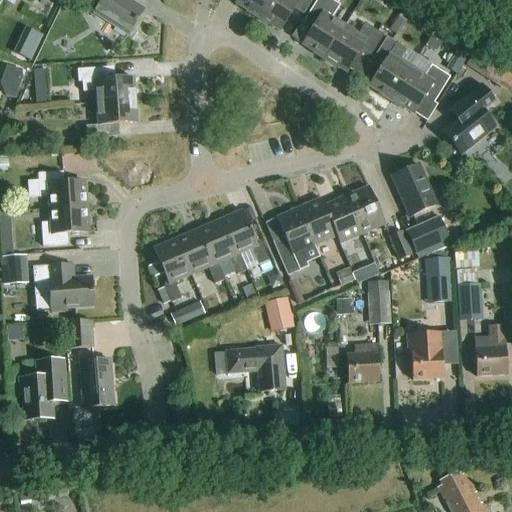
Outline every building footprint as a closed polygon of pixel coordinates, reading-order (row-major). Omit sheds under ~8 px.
[(130,37),(146,11),(133,2),(134,0),(102,0),(105,1),(96,15),(130,37)] [(240,0),(238,4),(259,17),(269,0),(240,0)] [(297,0),(269,0),(259,17),(281,31),(294,10),(304,17),(314,0),(300,0),(300,1),(297,0)] [(318,0),(318,1),(305,22),(315,29),(304,46),(326,59),(345,30),(331,21),(341,5),(333,0),(318,0)] [(406,0),(390,0),(387,6),(398,13),(406,0)] [(407,23),(414,12),(407,7),(400,18),(407,23)] [(460,48),(448,68),(458,74),(476,45),(443,25),(437,34),(460,48)] [(345,30),(326,59),(348,73),(362,52),(372,58),(385,37),(367,26),(359,39),(345,30)] [(392,101),(411,71),(402,65),(409,53),(388,39),(375,60),(385,66),(372,88),(392,101)] [(16,53),(33,61),(37,54),(20,45),(16,53)] [(505,65),(496,59),(490,69),(499,75),(505,65)] [(0,85),(0,87),(19,93),(25,69),(6,64),(0,85)] [(96,92),(97,104),(136,101),(134,78),(107,80),(106,68),(78,70),(79,83),(83,83),(84,93),(96,92)] [(426,80),(411,71),(392,101),(416,115),(426,99),(436,105),(452,80),(434,68),(426,80)] [(49,94),(47,69),(35,70),(37,95),(49,94)] [(461,119),(444,132),(462,155),(496,129),(478,106),(490,96),(482,85),(452,108),(461,119)] [(136,101),(97,104),(99,126),(86,127),(87,139),(111,138),(110,126),(137,124),(136,101)] [(9,160),(0,160),(0,172),(9,172),(9,160)] [(410,218),(437,206),(420,166),(392,178),(410,218)] [(40,174),(41,187),(40,187),(41,197),(51,197),(52,209),(87,207),(86,183),(65,184),(64,172),(40,174)] [(370,188),(347,197),(364,235),(385,225),(370,188)] [(325,207),(338,237),(341,245),(364,235),(347,197),(325,207)] [(300,209),(317,246),(338,237),(325,207),(322,199),(300,209)] [(52,209),(53,222),(41,223),(42,235),(44,235),(45,247),(69,245),(69,234),(89,232),(87,207),(52,209)] [(317,246),(300,209),(277,219),(285,238),(274,243),(289,276),(300,271),(294,256),(317,246)] [(260,266),(270,262),(263,245),(260,247),(244,212),(222,222),(236,256),(241,254),(253,249),(260,266)] [(440,217),(406,231),(418,258),(451,244),(440,217)] [(248,271),(241,254),(236,256),(222,222),(199,231),(214,266),(219,264),(231,259),(238,275),(248,271)] [(467,229),(460,233),(463,240),(477,234),(473,226),(467,229)] [(199,231),(176,241),(191,275),(209,268),(216,284),(226,280),(219,264),(214,266),(199,231)] [(402,260),(414,255),(404,232),(392,238),(402,260)] [(14,241),(2,242),(3,256),(14,255),(14,241)] [(175,282),(191,275),(176,241),(154,250),(159,263),(164,273),(169,284),(165,286),(172,303),(182,299),(175,282)] [(15,257),(3,258),(4,285),(29,283),(27,256),(15,257)] [(450,259),(425,261),(428,305),(453,303),(450,259)] [(159,263),(147,268),(152,279),(164,273),(159,263)] [(66,313),(66,310),(93,308),(91,279),(74,280),(73,267),(34,269),(36,295),(49,295),(51,313),(66,313)] [(355,281),(350,269),(337,275),(342,287),(355,281)] [(478,271),(457,272),(460,321),(483,320),(481,285),(479,286),(478,271)] [(296,280),(288,283),(297,304),(304,301),(296,280)] [(252,285),(243,289),(248,302),(258,298),(252,285)] [(171,301),(165,288),(158,290),(164,304),(171,301)] [(390,292),(368,293),(370,326),(392,324),(390,292)] [(336,301),(339,311),(354,307),(351,296),(336,301)] [(266,304),(272,333),(294,328),(288,299),(266,304)] [(200,303),(171,315),(176,326),(205,314),(200,303)] [(70,349),(95,347),(93,320),(68,322),(70,349)] [(509,376),(507,340),(506,340),(505,327),(491,328),(491,340),(476,341),(478,378),(509,376)] [(412,354),(413,381),(444,380),(442,335),(408,336),(409,354),(412,354)] [(349,384),(381,383),(378,347),(356,347),(356,356),(347,356),(349,384)] [(260,393),(285,392),(282,348),(257,349),(257,351),(227,353),(228,375),(258,373),(260,393)] [(85,407),(116,405),(112,360),(81,362),(85,407)] [(36,363),(37,378),(20,379),(21,395),(24,395),(25,421),(53,420),(52,403),(66,402),(64,361),(36,363)] [(311,400),(311,411),(320,411),(319,399),(311,400)] [(486,511),(482,503),(480,503),(475,493),(476,492),(466,473),(461,475),(459,471),(441,480),(443,485),(439,488),(451,511),(486,511)]
